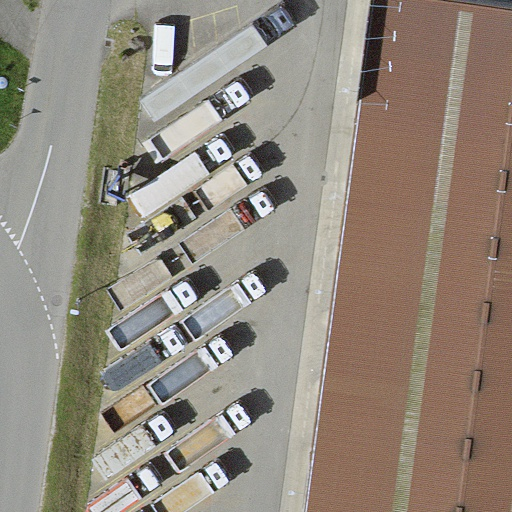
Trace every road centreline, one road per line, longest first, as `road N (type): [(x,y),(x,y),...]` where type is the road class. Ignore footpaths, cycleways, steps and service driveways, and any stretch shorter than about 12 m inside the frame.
road 1 (unclassified): [(70,0),(43,168),(0,261)]
road 2 (unclassified): [(0,261),(11,412),(0,499)]
